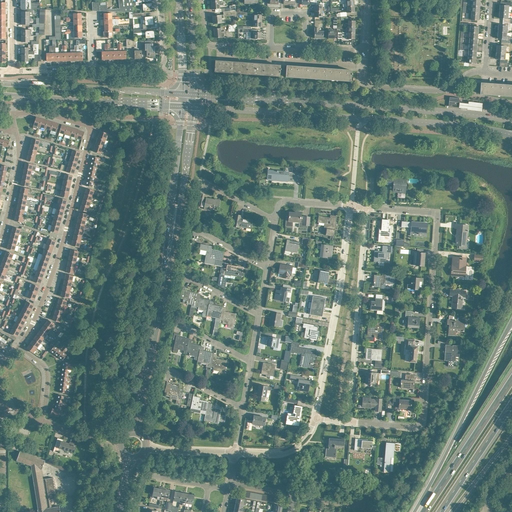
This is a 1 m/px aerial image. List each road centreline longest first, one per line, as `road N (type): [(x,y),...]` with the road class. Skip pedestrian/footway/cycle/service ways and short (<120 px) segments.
road 1 (residential): [(365,208),(432,212),(438,225),(419,426),(349,421)]
road 2 (secondary): [(511,122),(193,94)]
road 3 (residential): [(19,346),(59,252),(89,129),(48,114),(15,115)]
road 4 (residential): [(315,418),(351,206)]
road 5 (motorway): [(511,321),(413,511)]
road 6 (residential): [(365,208),(349,421)]
road 7 (tertiary): [(162,293),(192,106)]
road 8 (tertiary): [(181,105),(162,293)]
road 9 (secondary): [(182,93),(0,82)]
road 10 (secondary): [(192,106),(363,118)]
road 11 (secondary): [(14,96),(181,105)]
road 12 (residential): [(485,72),(437,91),(364,86),(363,49)]
road 13 (motorway): [(511,380),(424,511)]
road 14 (secondary): [(363,118),(511,135)]
road 15 (tertiary): [(135,433),(162,293)]
road 16 (residential): [(91,71),(163,63),(160,0)]
road 17 (motorway): [(439,511),(511,403)]
